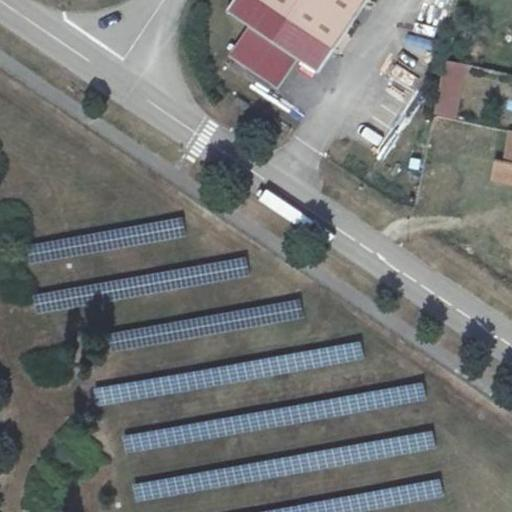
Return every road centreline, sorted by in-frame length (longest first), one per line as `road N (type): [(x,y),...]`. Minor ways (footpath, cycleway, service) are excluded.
road 1 (unclassified): [(113,76),(511,346)]
road 2 (unclassified): [(0,0),(113,76)]
